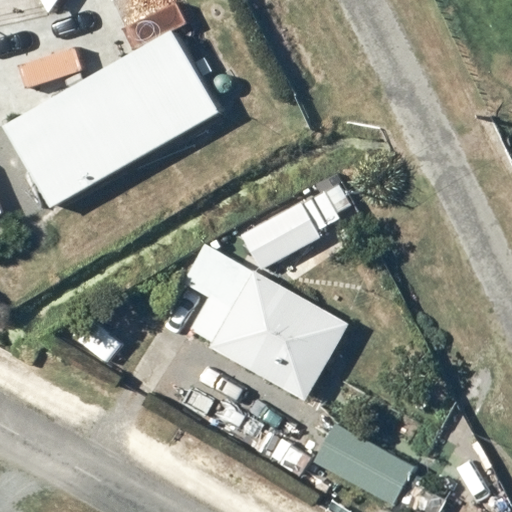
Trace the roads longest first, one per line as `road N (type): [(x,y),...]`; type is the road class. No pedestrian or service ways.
road 1 (residential): [(357,0),(511,305)]
road 2 (tertiary): [(0,424),(155,511)]
